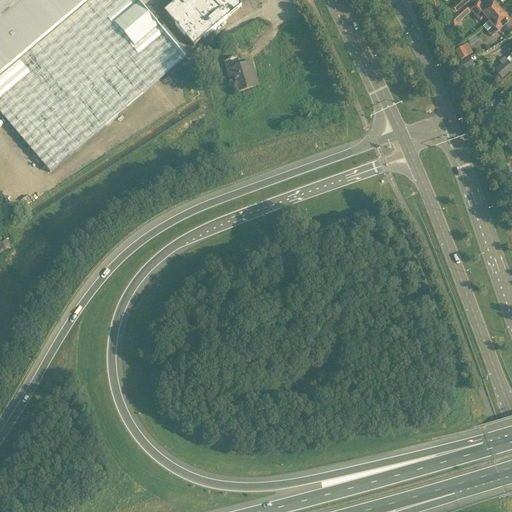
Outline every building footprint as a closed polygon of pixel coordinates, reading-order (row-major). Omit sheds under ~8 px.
[(0,0),(0,78),(92,0),(0,0)] [(164,27),(160,30),(148,15),(135,0),(92,0),(0,78),(0,112),(5,118),(0,121),(0,126),(49,185),(80,159),(75,153),(185,59),(183,56),(186,54),(164,27)] [(178,0),(179,0),(173,6),(164,13),(175,25),(185,37),(185,38),(193,48),(203,39),(227,19),(228,19),(241,8),(236,0),(178,0)] [(471,0),(459,0),(451,8),(456,13),(471,0)] [(479,2),(469,11),(479,22),(484,18),(488,23),(501,12),(492,1),(484,8),(479,2)] [(462,21),(470,14),(464,7),(456,14),(462,21)] [(509,22),(501,12),(488,23),(492,27),(487,32),(492,37),(509,22)] [(467,56),(462,47),(455,51),(460,60),(467,56)] [(241,66),(238,58),(225,62),(227,71),(232,70),(239,93),(256,88),(252,76),(255,75),(252,63),(241,66)] [(504,82),(502,80),(511,71),(511,67),(504,58),(498,63),(501,66),(494,71),(497,75),(495,77),(501,85),(504,82)]
